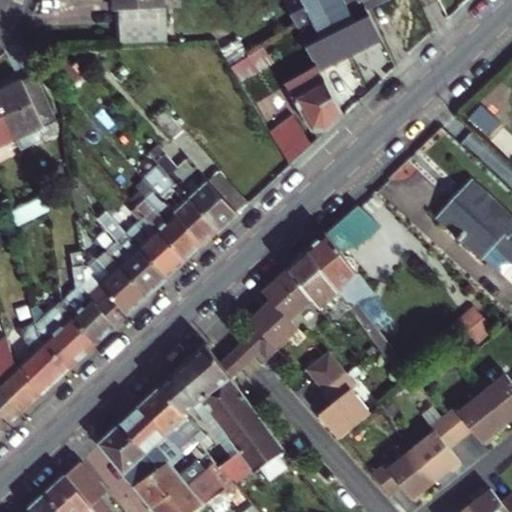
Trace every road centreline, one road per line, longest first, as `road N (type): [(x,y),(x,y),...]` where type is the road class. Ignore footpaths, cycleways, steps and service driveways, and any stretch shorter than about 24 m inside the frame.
road 1 (secondary): [(197,299),(511,8)]
road 2 (residential): [(197,299),(378,511)]
road 3 (secondary): [(67,422),(197,299)]
